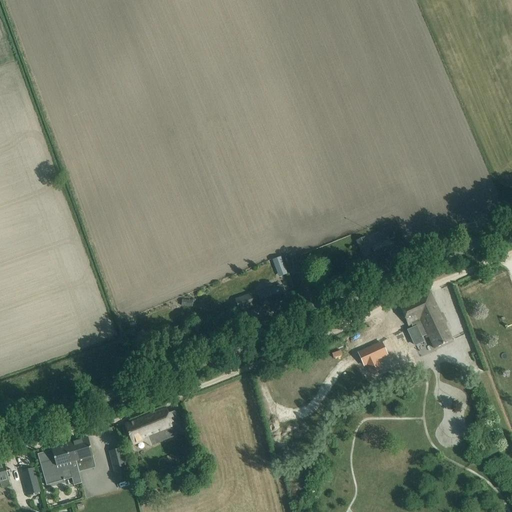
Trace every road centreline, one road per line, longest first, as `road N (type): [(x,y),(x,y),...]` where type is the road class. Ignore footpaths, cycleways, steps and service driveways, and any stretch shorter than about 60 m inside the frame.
road 1 (tertiary): [(0,433),(174,371),(511,228)]
road 2 (track): [(356,319),(114,421),(0,457)]
road 3 (track): [(511,252),(356,319),(282,326)]
